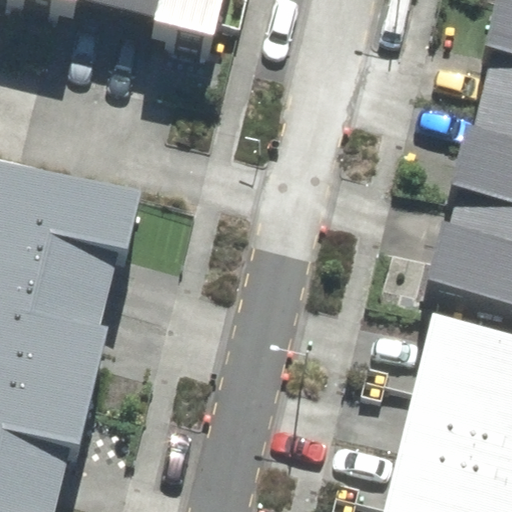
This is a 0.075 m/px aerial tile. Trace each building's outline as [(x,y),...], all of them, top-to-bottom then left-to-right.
[(62,0),(118,14),(121,0),(62,0)] [(121,0),(118,14),(214,40),(224,0),(121,0)] [(511,14),(508,14),(485,109),(511,115),(511,14)] [(511,115),(485,109),(462,205),(511,217),(511,115)] [(9,174),(0,205),(0,275),(123,308),(149,211),(9,174)] [(511,217),(462,205),(438,300),(511,318),(511,217)] [(0,275),(0,379),(96,405),(123,308),(0,275)] [(511,356),(422,335),(409,393),(511,417),(511,356)] [(0,379),(0,483),(70,503),(96,405),(0,379)] [(511,417),(409,393),(395,450),(511,478),(511,417)] [(511,511),(511,478),(395,450),(381,508),(397,511),(511,511)] [(0,483),(0,511),(67,511),(70,503),(0,483)]
